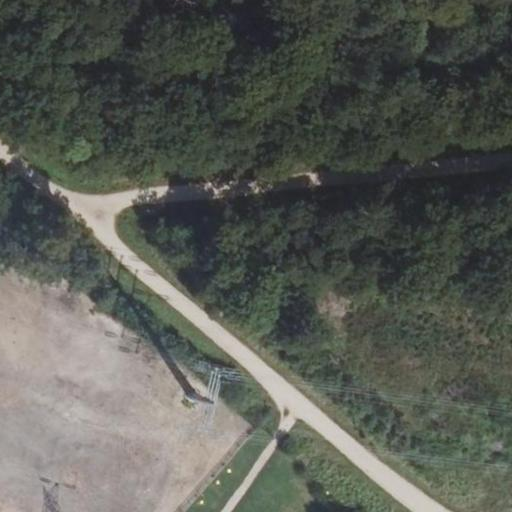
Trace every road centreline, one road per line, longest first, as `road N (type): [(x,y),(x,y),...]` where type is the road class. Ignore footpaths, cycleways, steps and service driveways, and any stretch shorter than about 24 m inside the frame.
road 1 (track): [(84,217),(426,511)]
road 2 (track): [(511,160),(164,195),(84,217)]
